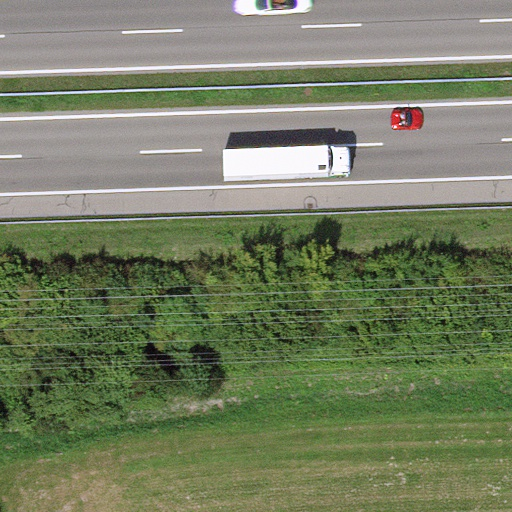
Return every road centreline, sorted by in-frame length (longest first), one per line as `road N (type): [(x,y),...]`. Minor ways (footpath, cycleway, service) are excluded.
road 1 (motorway): [(0,156),(511,140)]
road 2 (motorway): [(511,21),(0,37)]
